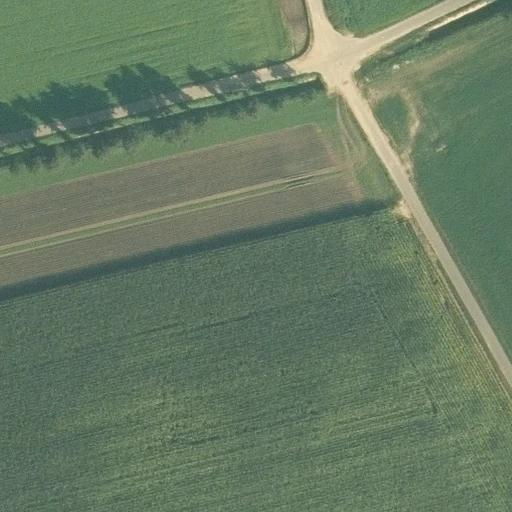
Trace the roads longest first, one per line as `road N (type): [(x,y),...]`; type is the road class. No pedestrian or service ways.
road 1 (track): [(511,386),(328,64)]
road 2 (track): [(0,144),(328,64)]
road 3 (track): [(328,64),(464,0)]
